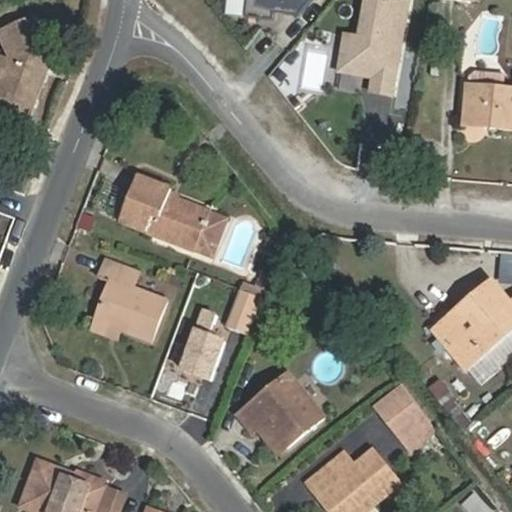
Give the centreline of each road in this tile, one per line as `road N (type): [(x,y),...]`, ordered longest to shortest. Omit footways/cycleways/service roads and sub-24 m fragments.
road 1 (residential): [(511,227),(317,209),(192,58),(124,21)]
road 2 (residential): [(124,21),(0,342)]
road 3 (residential): [(0,372),(199,450),(247,511)]
